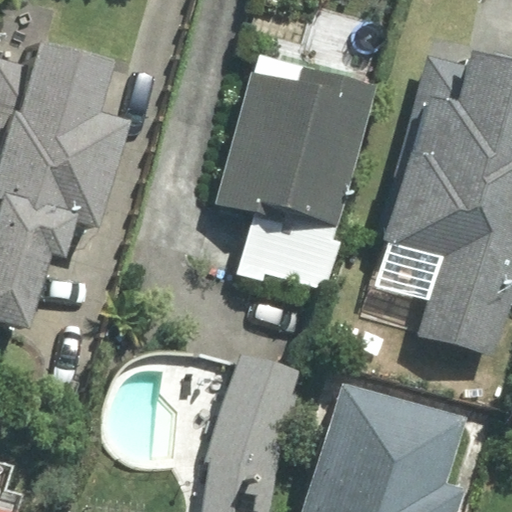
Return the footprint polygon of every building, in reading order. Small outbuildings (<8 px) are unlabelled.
[(46,57),(0,44),(0,311),(23,317),(43,240),(65,245),(75,208),(101,215),(143,52),(53,29),(46,57)] [(363,67),(254,43),(221,194),(249,201),(233,271),(260,277),(250,321),(304,333),(363,67)] [(511,61),(464,49),(456,82),(417,72),(374,237),(437,254),(417,331),(490,351),(503,303),(511,305),(511,61)] [(264,511),(302,365),(238,349),(196,511),(264,511)] [(453,511),(487,411),(355,367),(306,511),(453,511)] [(23,511),(0,501),(0,511),(23,511)]
